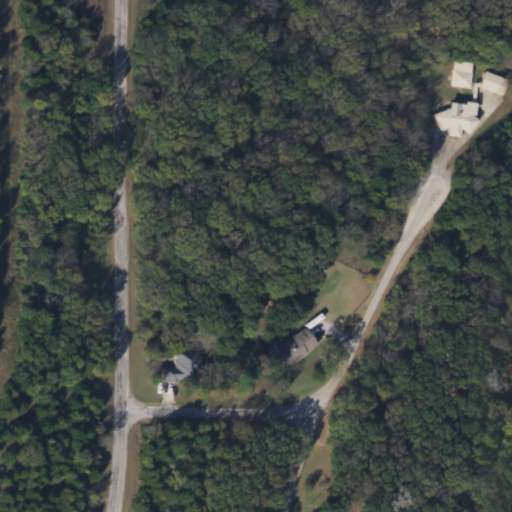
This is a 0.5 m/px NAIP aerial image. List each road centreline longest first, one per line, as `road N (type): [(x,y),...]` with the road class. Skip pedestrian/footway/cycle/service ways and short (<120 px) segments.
road 1 (tertiary): [(127,0),(119,511)]
road 2 (residential): [(310,431),(421,214),(454,118)]
road 3 (residential): [(123,410),(274,410),(310,431)]
